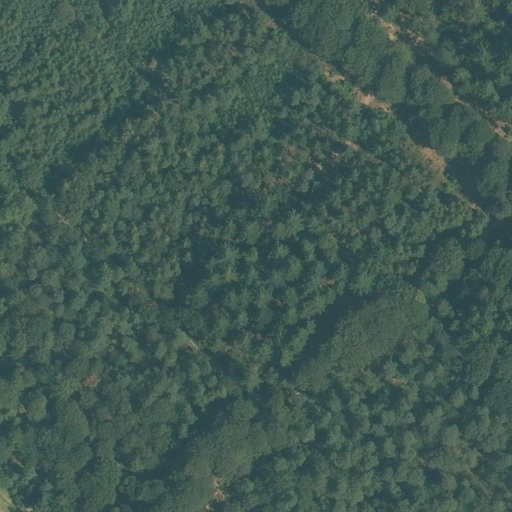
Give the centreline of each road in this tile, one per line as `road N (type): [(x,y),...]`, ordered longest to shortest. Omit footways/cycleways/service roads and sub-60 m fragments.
road 1 (track): [(269,414),(511,212)]
road 2 (track): [(130,511),(0,386)]
road 3 (track): [(511,420),(396,311)]
road 4 (track): [(151,511),(269,414)]
